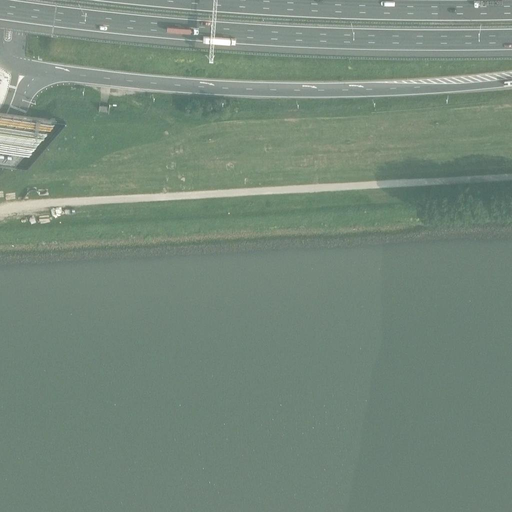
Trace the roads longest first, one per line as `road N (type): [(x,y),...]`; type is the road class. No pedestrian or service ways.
road 1 (motorway): [(0,8),(226,32),(511,40)]
road 2 (motorway): [(19,65),(229,89),(511,82)]
road 3 (motorway): [(511,11),(385,13),(187,0)]
